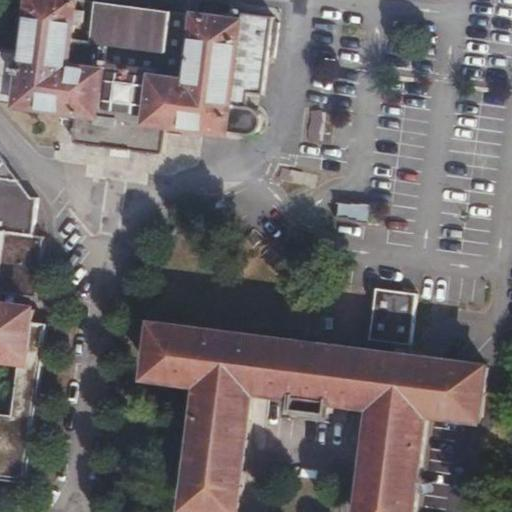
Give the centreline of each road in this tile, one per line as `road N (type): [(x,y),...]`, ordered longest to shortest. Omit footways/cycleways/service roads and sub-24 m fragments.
road 1 (unknown): [(249,186),(295,99),(301,0)]
road 2 (unknown): [(260,511),(265,482),(291,447),(338,441)]
